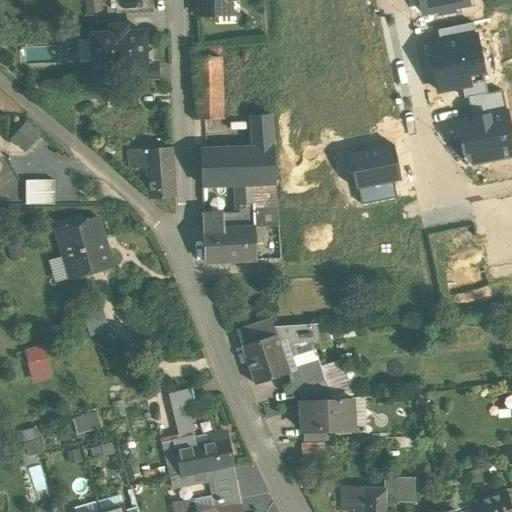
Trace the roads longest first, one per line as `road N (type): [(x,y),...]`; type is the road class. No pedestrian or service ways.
road 1 (residential): [(295,511),(257,447),(186,263)]
road 2 (residential): [(394,0),(438,189),(511,185)]
road 3 (residential): [(186,263),(176,0)]
road 4 (residential): [(0,80),(157,218),(186,263)]
